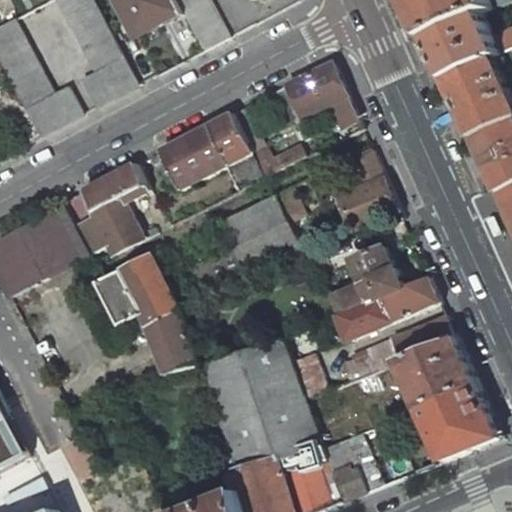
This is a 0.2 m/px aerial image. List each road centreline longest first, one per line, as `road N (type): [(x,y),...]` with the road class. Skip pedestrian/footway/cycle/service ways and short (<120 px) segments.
road 1 (residential): [(0,202),(357,10)]
road 2 (tertiary): [(511,340),(357,10)]
